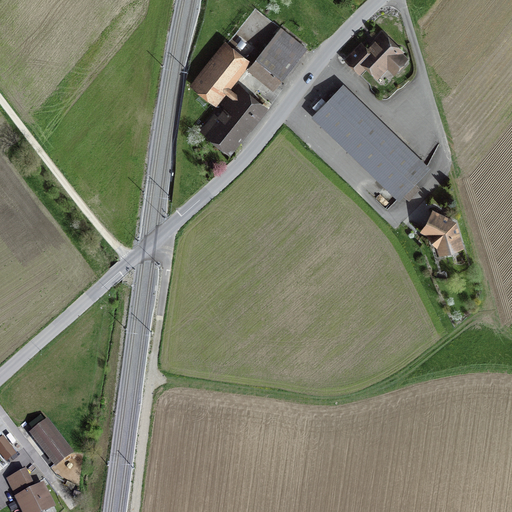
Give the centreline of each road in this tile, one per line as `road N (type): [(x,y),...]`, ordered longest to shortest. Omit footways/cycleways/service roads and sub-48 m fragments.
road 1 (residential): [(113,276),(239,167),(321,59),(379,0)]
road 2 (track): [(169,227),(135,511)]
road 3 (track): [(129,262),(0,97)]
road 4 (unclassified): [(0,377),(113,276)]
